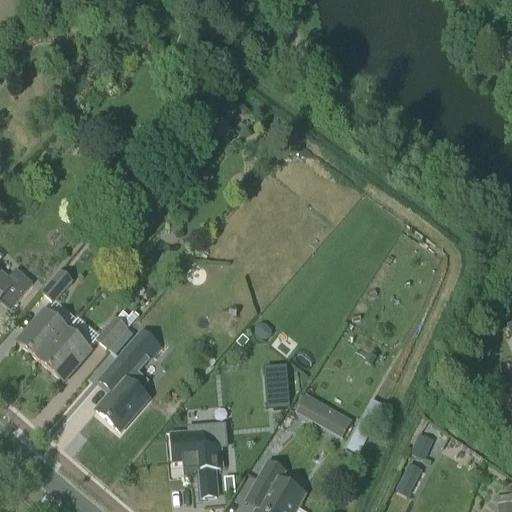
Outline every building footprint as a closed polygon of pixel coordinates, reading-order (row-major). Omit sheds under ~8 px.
[(93,230),(102,219),(88,208),(79,218),(93,230)] [(7,282),(0,276),(0,307),(8,314),(32,287),(16,272),(7,282)] [(54,306),(73,284),(59,273),(41,296),(54,306)] [(40,365),(66,334),(43,314),(26,334),(30,337),(20,348),(40,365)] [(134,325),(122,315),(116,322),(114,320),(94,344),(108,355),(134,325)] [(137,378),(162,350),(141,332),(97,383),(111,396),(96,413),(120,434),(148,402),(127,384),(134,376),(137,378)] [(66,334),(40,365),(59,382),(68,371),(72,375),(90,354),(66,334)] [(265,400),(266,414),(288,412),(289,409),(288,398),(265,400)] [(359,460),(383,410),(371,404),(346,453),(359,460)] [(333,414),(323,432),(342,443),(352,425),(333,414)] [(204,451),(203,436),(170,439),(173,467),(183,466),(183,475),(200,474),(202,501),(216,500),(214,473),(221,472),(219,450),(204,451)] [(296,511),(305,498),(281,484),(286,475),(266,464),(244,505),(255,511),(296,511)] [(511,511),(511,496),(495,499),(484,511),(511,511)]
